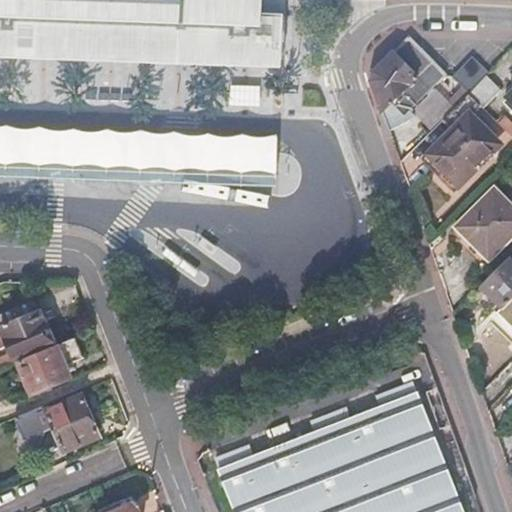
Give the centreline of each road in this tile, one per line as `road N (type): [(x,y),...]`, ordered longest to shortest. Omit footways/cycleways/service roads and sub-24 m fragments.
road 1 (residential): [(511,15),(387,16),(369,23),(347,51),(346,79),(427,306)]
road 2 (residential): [(152,413),(427,306)]
road 3 (residential): [(0,247),(54,248),(95,262),(152,413)]
road 4 (residential): [(427,306),(500,511)]
road 5 (residential): [(160,439),(0,508)]
